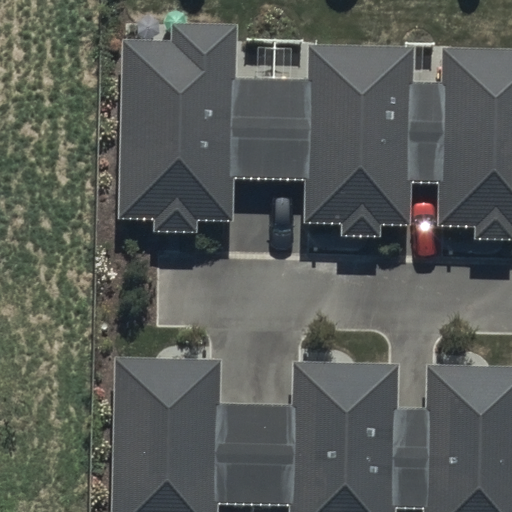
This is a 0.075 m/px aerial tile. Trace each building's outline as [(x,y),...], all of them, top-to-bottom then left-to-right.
[(223,39),(129,36),(123,215),(217,218),(219,173),(221,86),(223,39)] [(398,42),(307,39),(305,89),(303,175),(302,218),(392,221),(393,182),(396,90),(398,42)] [(511,47),(440,45),(439,92),(436,183),(435,221),(511,222),(511,47)] [(305,89),(221,86),(219,173),(303,175),(305,89)] [(439,92),(396,90),(393,182),(436,183),(439,92)] [(205,363),(111,360),(106,511),(200,511),(201,497),(204,410),(205,363)] [(380,366),(290,363),(288,413),(285,500),(285,511),(375,511),(376,506),(379,415),(380,366)] [(511,511),(511,371),(423,369),(421,416),(418,507),(418,511),(511,511)] [(288,413),(204,410),(201,497),(285,500),(288,413)] [(421,416),(379,415),(376,506),(418,507),(421,416)]
